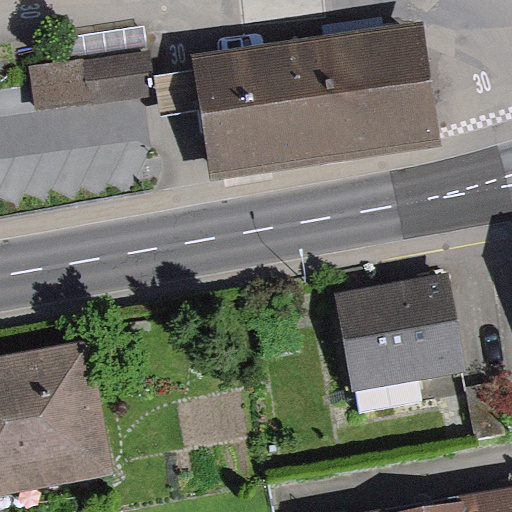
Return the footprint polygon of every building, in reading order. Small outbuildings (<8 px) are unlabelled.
[(0,0),(0,10),(83,2),(82,0),(0,0)] [(426,42),(212,78),(229,181),(443,145),(426,42)] [(142,59),(39,73),(44,107),(147,93),(142,59)] [(458,290),(347,310),(364,403),(475,383),(458,290)] [(101,364),(0,381),(0,510),(123,489),(101,364)]
